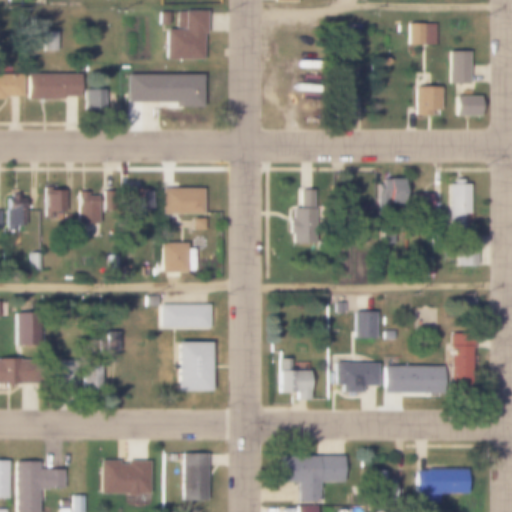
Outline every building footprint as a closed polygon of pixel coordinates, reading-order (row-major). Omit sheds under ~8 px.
[(173,10),(173,29),(162,29),(162,60),(201,60),(200,9),(173,10)] [(164,12),(164,24),(155,24),(155,12),(164,12)] [(404,24),(433,24),(433,46),(404,46),(404,24)] [(41,32),(53,32),(53,51),(41,51),(41,32)] [(278,32),(278,58),(299,58),(299,74),(319,74),(319,32),(278,32)] [(348,32),(356,32),(356,42),(348,42),(348,32)] [(445,51),(466,51),(466,84),(445,84),(445,51)] [(383,56),(389,61),(383,68),(378,63),(383,56)] [(0,73),(22,73),(23,98),(0,98),(0,73)] [(75,74),(75,95),(59,95),(59,100),(24,100),(24,74),(75,74)] [(135,74),(136,103),(177,102),(177,110),(206,110),(206,74),(135,74)] [(351,83),(351,122),(342,122),(342,116),(331,117),(330,83),(351,83)] [(411,89),(437,89),(437,109),(427,109),(427,115),(424,115),(424,120),(415,120),(415,116),(411,116),(411,89)] [(84,91),(84,111),(104,111),(104,91),(84,91)] [(451,95),(477,95),(477,118),(450,118),(451,95)] [(401,179),(402,200),(370,201),(370,180),(401,179)] [(467,184),(467,217),(457,217),(453,223),(446,214),(445,184),(467,184)] [(158,187),(201,188),(200,215),(157,214),(158,187)] [(22,195),(22,227),(18,227),(18,247),(11,247),(11,250),(5,250),(5,195),(10,195),(9,189),(14,189),(14,195),(22,195)] [(148,190),(148,212),(142,212),(142,217),(116,217),(116,190),(148,190)] [(295,191),(295,207),(287,208),(288,215),(285,215),(285,228),(309,227),(307,190),(295,191)] [(62,191),(63,212),(45,212),(45,216),(41,216),(41,191),(62,191)] [(72,191),(72,224),(99,223),(98,196),(83,197),(83,191),(72,191)] [(427,194),(427,209),(407,209),(407,194),(427,194)] [(410,214),(431,214),(431,201),(410,201),(410,214)] [(473,267),(452,267),(451,236),(472,236),(473,267)] [(157,243),(182,243),(182,272),(156,272),(157,243)] [(26,253),(36,253),(36,271),(26,271),(26,253)] [(114,256),(114,271),(104,271),(104,256),(114,256)] [(141,297),(152,297),(152,306),(141,306),(141,297)] [(206,304),(205,329),(156,328),(156,303),(206,304)] [(331,303),(340,303),(340,314),(331,314),(331,303)] [(10,314),(36,313),(37,345),(11,346),(10,314)] [(350,313),(371,313),(371,337),(350,338),(350,313)] [(114,331),(114,350),(103,350),(103,331),(114,331)] [(381,331),(391,331),(391,340),(381,340),(381,331)] [(446,333),(444,379),(466,380),(468,334),(446,333)] [(172,342),(205,342),(205,391),(172,391),(172,342)] [(0,359),(24,359),(24,383),(0,383),(0,359)] [(305,372),(306,401),(292,401),(292,393),(274,393),(273,359),(287,359),(287,372),(305,372)] [(56,385),(76,385),(76,362),(56,362),(56,385)] [(375,364),(375,386),(360,386),(360,395),(340,395),(340,385),(333,385),(334,364),(375,364)] [(439,366),(439,392),(381,392),(381,366),(439,366)] [(82,367),(82,390),(99,390),(99,367),(82,367)] [(177,453),(202,452),(203,502),(178,502),(177,453)] [(315,482),(315,503),(294,503),(294,482),(277,482),(277,457),(339,457),(339,482),(315,482)] [(144,461),(145,493),(133,494),(133,496),(124,496),(124,494),(97,494),(96,461),(144,461)] [(60,470),(59,488),(34,487),(34,511),(10,511),(10,462),(34,462),(34,470),(60,470)] [(415,493),(411,493),(411,471),(421,471),(421,469),(463,469),(463,493),(435,493),(435,504),(415,504),(415,493)] [(368,471),(381,471),(381,481),(390,481),(390,491),(368,491),(368,471)] [(79,496),(79,511),(67,511),(67,496),(79,496)]
